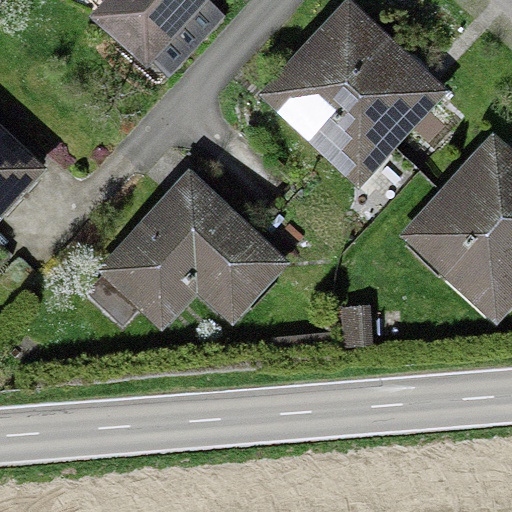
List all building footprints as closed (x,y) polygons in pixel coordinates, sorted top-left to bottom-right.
[(116,0),(102,15),(157,68),(216,7),(209,0),(116,0)] [(355,15),(273,94),(354,177),(435,97),(355,15)] [(0,134),(0,212),(39,173),(0,134)] [(511,166),(496,151),(416,232),(495,308),(511,290),(511,166)] [(193,187),(113,272),(159,315),(192,280),(231,317),(278,266),(193,187)]
